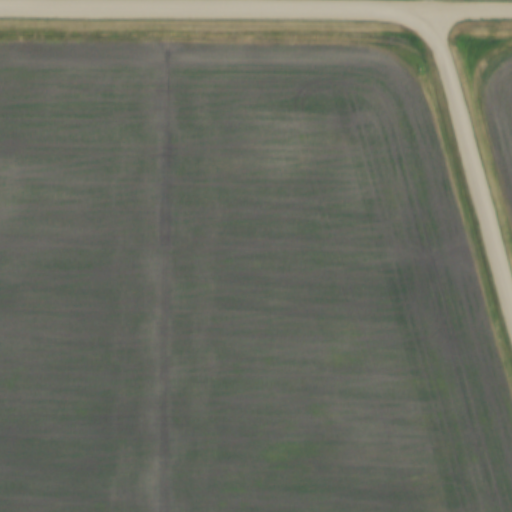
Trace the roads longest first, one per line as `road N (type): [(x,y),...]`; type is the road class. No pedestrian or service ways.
road 1 (residential): [(511,9),(0,5)]
road 2 (residential): [(511,318),(429,8)]
